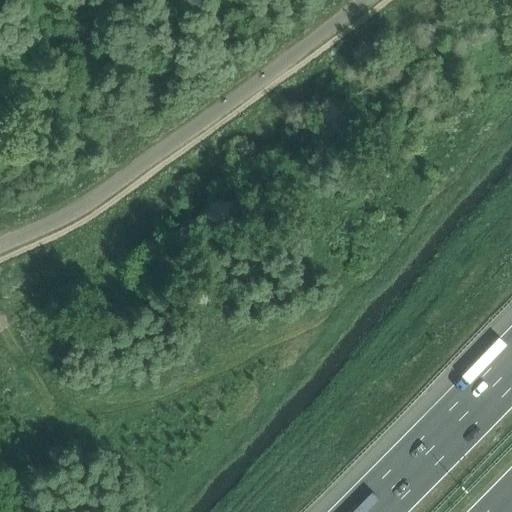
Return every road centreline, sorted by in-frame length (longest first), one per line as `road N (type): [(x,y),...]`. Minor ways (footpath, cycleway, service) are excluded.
road 1 (unknown): [(0,262),(108,208),(388,0)]
road 2 (motorway): [(511,366),(367,511)]
